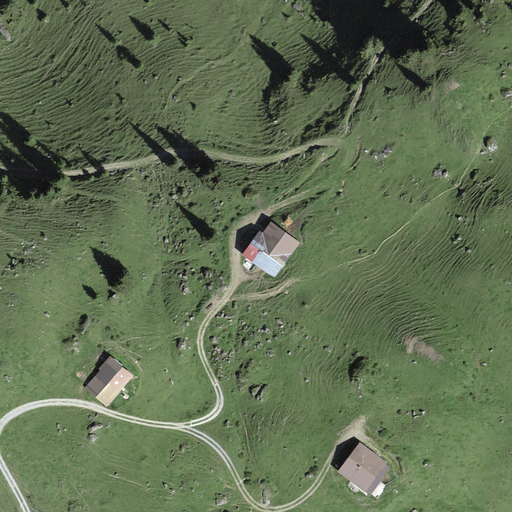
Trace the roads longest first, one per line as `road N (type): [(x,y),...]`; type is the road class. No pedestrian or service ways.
road 1 (track): [(0,168),(70,174),(164,153),(256,161),(323,141),(353,144),(354,158),(338,179),(253,221),(237,245),(234,285),(222,303)]
road 2 (track): [(222,303),(201,334),(220,398),(207,419),(176,427),(69,402),(36,404),(8,418)]
road 3 (track): [(339,447),(310,492),(269,509),(248,496),(217,447),(176,427)]
